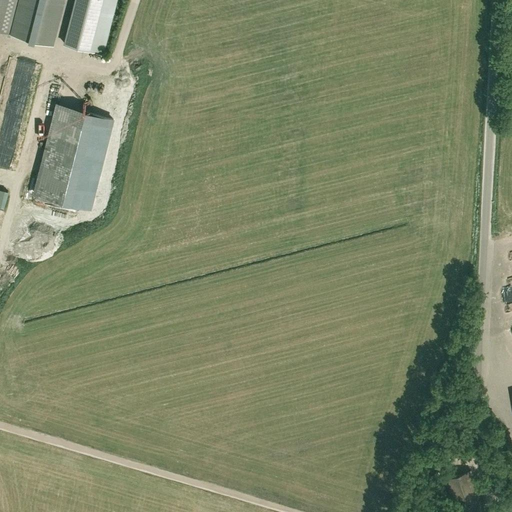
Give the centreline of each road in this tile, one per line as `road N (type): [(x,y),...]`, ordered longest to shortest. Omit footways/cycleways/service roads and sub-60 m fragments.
road 1 (unclassified): [(495,511),(476,440),(496,0)]
road 2 (track): [(0,424),(298,511)]
